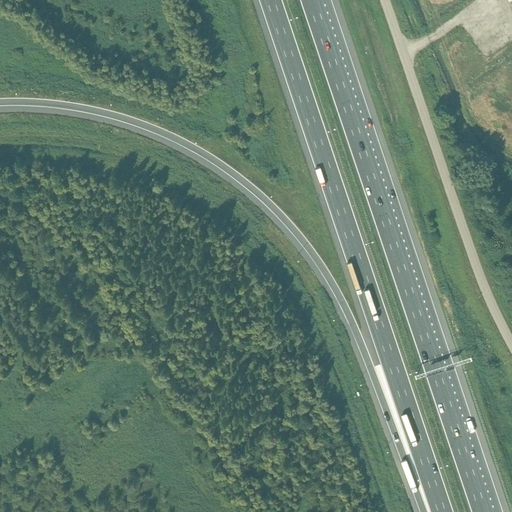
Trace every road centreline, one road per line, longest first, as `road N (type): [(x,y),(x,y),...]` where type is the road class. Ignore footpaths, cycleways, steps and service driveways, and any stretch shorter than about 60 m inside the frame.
road 1 (motorway): [(0,104),(107,115),(184,143),(283,219),(318,264),(360,346),(421,511)]
road 2 (motorway): [(268,0),(439,511)]
road 3 (motorway): [(481,511),(310,0)]
road 4 (unclassified): [(511,348),(469,257),(383,0)]
